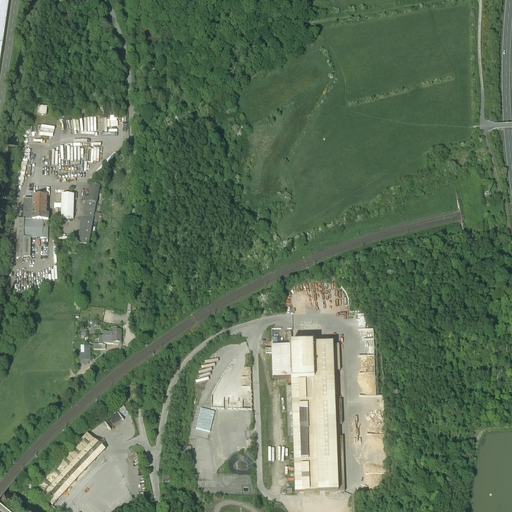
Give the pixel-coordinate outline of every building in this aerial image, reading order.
[(0,0),(0,62),(9,0),(0,0)] [(47,107),(38,106),(37,115),(46,116),(47,107)] [(99,187),(93,186),(91,187),(89,199),(84,198),(83,202),(86,202),(96,204),(98,194),(99,190),(99,187)] [(46,197),(33,196),(33,199),(24,199),(23,220),(17,220),(17,260),(30,258),(31,238),(47,239),(48,231),(48,221),(48,215),(45,215),(46,197)] [(72,196),(62,196),(61,220),(73,220),(73,197),(72,196)] [(96,204),(86,202),(85,210),(83,220),(82,220),(78,245),(89,245),(92,227),(95,213),(96,204)] [(117,326),(113,326),(113,331),(106,331),(103,331),(103,335),(121,335),(121,329),(117,329),(117,326)] [(103,335),(99,335),(99,342),(97,343),(94,343),(94,348),(105,348),(105,342),(113,342),(113,343),(121,343),(121,335),(103,335)] [(339,345),(313,345),(313,341),(301,342),(301,346),(271,347),(272,379),(291,378),(291,388),(286,388),(288,438),(289,438),(289,443),(293,443),(293,453),(290,453),(290,463),(294,463),(295,494),(338,493),(338,492),(340,492),(340,494),(343,494),(343,492),(344,492),(342,437),(336,438),(335,425),(342,425),(341,397),(334,397),(333,371),(340,371),(339,345)] [(114,412),(94,427),(99,432),(116,414),(114,412)] [(87,434),(34,490),(53,507),(104,451),(87,434)] [(137,450),(129,452),(136,477),(144,475),(137,450)]
